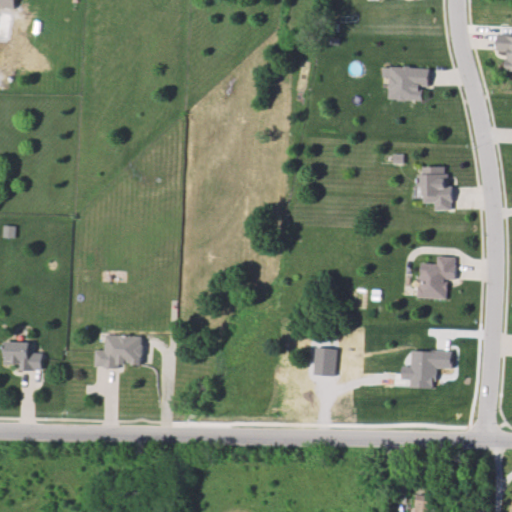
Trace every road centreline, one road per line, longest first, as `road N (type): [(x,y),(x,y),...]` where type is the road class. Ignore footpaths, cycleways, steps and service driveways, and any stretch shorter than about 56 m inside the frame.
road 1 (residential): [(0,437),(511,449)]
road 2 (residential): [(488,448),(499,243),(458,0)]
